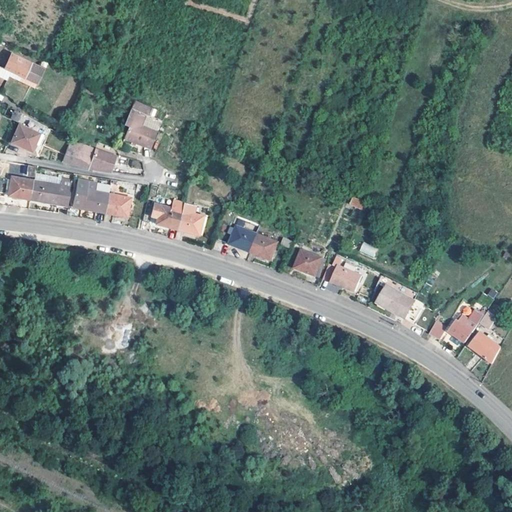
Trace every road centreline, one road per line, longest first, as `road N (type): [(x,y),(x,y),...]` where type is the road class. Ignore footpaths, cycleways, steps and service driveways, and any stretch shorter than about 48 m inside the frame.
road 1 (secondary): [(0,221),(110,239),(251,278),(424,353),(511,427)]
road 2 (residential): [(0,157),(149,181),(150,173)]
